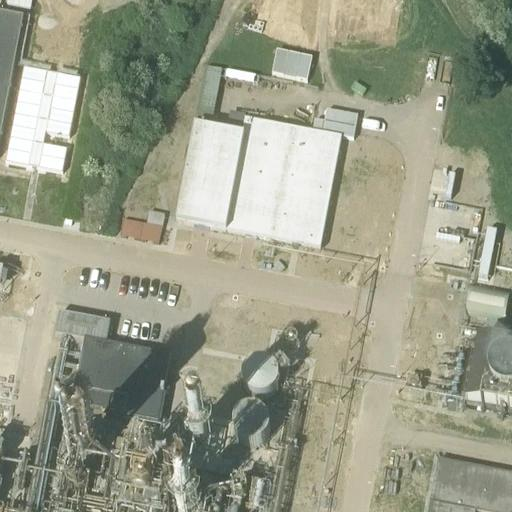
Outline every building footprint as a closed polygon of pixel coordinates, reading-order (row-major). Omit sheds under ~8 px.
[(341,0),(334,66),(370,70),(372,50),(408,55),(414,0),(341,0)] [(0,144),(24,20),(0,15),(0,144)] [(275,57),(271,81),(306,86),(309,62),(275,57)] [(204,70),(200,120),(216,121),(221,71),(204,70)] [(177,225),(320,252),(341,141),(245,122),(242,138),(195,129),(177,225)] [(147,229),(158,231),(162,202),(152,200),(147,229)] [(464,317),(504,324),(510,294),(470,287),(464,317)] [(74,395),(103,400),(101,414),(158,424),(170,359),(106,347),(111,325),(60,316),(55,338),(84,343),(74,395)] [(511,344),(480,338),(466,410),(511,418),(511,344)] [(279,388),(256,373),(241,395),(265,411),(279,388)] [(249,420),(234,442),(258,457),(272,435),(249,420)] [(427,511),(511,511),(511,477),(437,463),(427,511)]
